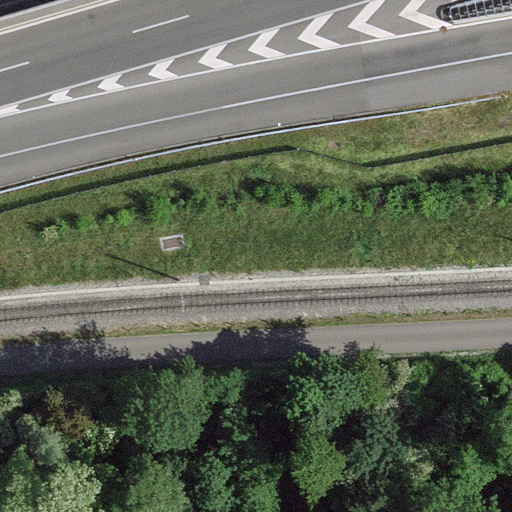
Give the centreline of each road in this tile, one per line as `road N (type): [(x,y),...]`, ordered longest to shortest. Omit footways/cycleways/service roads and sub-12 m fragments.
road 1 (motorway): [(0,131),(511,34)]
road 2 (motorway): [(0,72),(247,0)]
